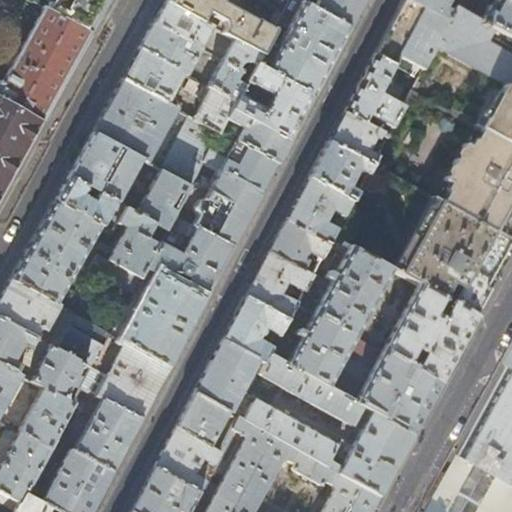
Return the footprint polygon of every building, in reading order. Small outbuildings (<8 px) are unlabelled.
[(27,0),(43,9),(89,34),(102,11),(107,0),(27,0)] [(164,0),(163,2),(200,22),(205,13),(221,22),(216,31),(232,41),(260,56),(260,55),(273,32),(252,21),(252,22),(219,3),(220,0),(164,0)] [(346,29),(292,0),(289,0),(287,4),(298,10),(270,60),(260,55),(260,56),(254,66),(310,98),(328,63),(346,29)] [(287,4),(289,0),(255,0),(276,11),(268,25),(274,28),(287,4)] [(292,0),(346,29),(358,7),(361,0),(292,0)] [(455,9),(450,16),(447,22),(406,0),(401,0),(386,29),(372,55),(392,66),(417,79),(433,48),(511,91),(511,40),(478,22),(455,9)] [(406,0),(447,22),(450,16),(442,11),(447,0),(406,0)] [(511,40),(511,0),(494,0),(491,7),(487,5),(478,22),(511,40)] [(216,31),(200,22),(163,2),(158,13),(152,24),(199,49),(208,33),(213,36),(216,31)] [(81,48),(89,34),(43,9),(0,85),(0,99),(40,122),(64,79),(81,48)] [(184,76),(199,49),(152,24),(146,33),(137,49),(181,74),(184,76)] [(254,66),(260,56),(232,41),(220,62),(238,72),(239,71),(240,69),(242,67),(244,66),(246,66),(249,66),(252,67),(253,68),(254,66)] [(417,79),(409,92),(471,126),(511,148),(511,91),(433,48),(417,79)] [(181,74),(137,49),(129,65),(120,80),(165,105),(181,74)] [(377,94),(392,66),(372,55),(358,82),(341,113),(379,134),(384,137),(401,107),(377,94)] [(238,72),(220,62),(206,89),(208,90),(234,104),(238,97),(243,87),(233,82),(238,72)] [(254,66),(253,68),(248,78),(245,83),(270,97),(262,111),(238,97),(234,104),(230,111),(287,141),(298,119),(310,98),(254,66)] [(183,90),(194,97),(200,85),(189,79),(183,90)] [(165,105),(120,80),(108,103),(91,133),(138,160),(139,160),(145,163),(175,111),(173,109),(165,105)] [(230,111),(234,104),(208,90),(191,120),(217,135),(218,134),(230,111)] [(0,99),(0,193),(5,184),(40,122),(0,99)] [(287,141),(230,111),(218,134),(226,138),(234,125),(241,129),(234,143),(274,164),(282,150),(287,141)] [(379,134),(341,113),(336,124),(326,141),(370,166),(375,158),(365,153),(372,138),(376,140),(379,134)] [(208,151),(217,135),(191,120),(187,118),(159,170),(189,187),(201,164),(208,151)] [(511,148),(471,126),(433,200),(511,243),(511,242),(511,148)] [(139,160),(138,160),(91,133),(79,154),(67,176),(114,202),(139,160)] [(370,166),(326,141),(320,154),(307,177),(351,201),(355,193),(347,188),(357,170),(365,175),(370,166)] [(224,160),(208,151),(201,164),(214,171),(219,174),(258,194),(263,185),(274,164),(234,143),(233,142),(224,160)] [(214,171),(201,164),(189,187),(180,203),(174,215),(173,217),(178,219),(187,215),(201,190),(203,191),(214,171)] [(180,203),(189,187),(159,170),(135,214),(153,224),(165,230),(173,217),(174,215),(164,211),(172,197),(180,203)] [(245,220),(258,194),(219,174),(191,227),(230,247),(245,220)] [(53,201),(98,226),(100,227),(105,218),(117,224),(120,218),(114,214),(119,205),(114,202),(67,176),(61,187),(53,201)] [(351,201),(307,177),(297,197),(284,222),(327,245),(331,238),(335,230),(323,223),(330,211),(343,217),(351,201)] [(492,278),(511,243),(433,200),(393,272),(417,286),(442,299),(451,284),(459,288),(451,304),(472,315),(492,278)] [(54,305),(98,226),(53,201),(39,227),(9,280),(54,305)] [(126,208),(120,218),(117,224),(117,225),(125,229),(107,261),(97,255),(89,269),(132,293),(145,269),(158,245),(145,238),(153,224),(135,214),(126,208)] [(191,227),(178,219),(173,217),(165,230),(158,245),(145,269),(155,274),(176,286),(179,281),(173,278),(175,274),(178,273),(178,274),(179,276),(180,277),(182,278),(184,277),(186,279),(181,289),(202,301),(216,274),(230,247),(191,227)] [(327,245),(284,222),(273,242),(267,253),(302,272),(311,254),(320,259),(327,245)] [(330,282),(313,314),(354,336),(390,271),(348,248),(334,275),(327,272),(324,278),(330,282)] [(302,272),(267,253),(256,273),(244,297),(286,321),(295,304),(279,295),(281,291),(284,293),(286,289),(284,286),(285,284),(301,293),(310,276),(302,272)] [(181,289),(176,286),(155,274),(120,341),(124,343),(167,367),(185,333),(202,301),(181,289)] [(57,307),(54,305),(9,280),(2,294),(0,296),(0,320),(33,338),(39,328),(44,331),(57,307)] [(434,315),(442,299),(417,286),(381,351),(407,365),(415,350),(424,354),(415,370),(440,384),(458,351),(476,318),(472,315),(451,304),(442,320),(434,315)] [(286,321),(244,297),(232,319),(220,341),(256,361),(263,365),(269,355),(268,355),(271,349),(255,341),(257,337),(258,337),(260,337),(261,336),(262,335),(263,334),(263,332),(262,330),(261,329),(262,328),(275,335),(273,339),(272,338),(269,343),(273,345),(286,321)] [(115,339),(109,335),(96,328),(66,311),(47,346),(83,364),(91,369),(80,388),(91,394),(101,400),(139,420),(153,393),(167,367),(124,343),(112,366),(121,370),(116,380),(107,375),(106,377),(97,371),(115,339)] [(326,388),(354,336),(313,314),(303,332),(296,329),(293,334),(299,338),(285,365),(326,388)] [(47,346),(33,338),(0,320),(0,366),(16,375),(21,367),(12,362),(22,343),(43,354),(28,381),(29,382),(34,384),(42,389),(71,404),(75,397),(68,393),(71,387),(73,388),(79,378),(77,377),(83,364),(47,346)] [(100,321),(96,328),(109,335),(113,328),(100,321)] [(256,361),(220,341),(208,365),(192,394),(225,413),(236,419),(242,422),(254,397),(259,387),(245,382),(256,361)] [(399,378),(407,365),(381,351),(353,403),(378,417),(385,404),(393,408),(386,421),(411,436),(426,409),(440,384),(415,370),(408,382),(399,378)] [(285,365),(269,355),(263,365),(258,375),(262,377),(262,378),(348,426),(349,426),(359,431),(350,447),(345,444),(343,448),(338,445),(338,444),(254,397),(242,422),(377,497),(395,465),(411,436),(386,421),(378,417),(353,403),(326,388),(285,365)] [(0,411),(19,376),(16,375),(0,366),(0,411)] [(511,369),(478,432),(464,458),(511,486),(511,369)] [(83,410),(91,394),(80,388),(75,397),(71,404),(73,405),(81,409),(83,410)] [(73,405),(71,404),(42,389),(18,433),(47,449),(52,441),(53,442),(73,405)] [(225,413),(192,394),(181,416),(174,428),(217,454),(221,447),(210,441),(225,413)] [(125,446),(139,420),(101,400),(73,452),(110,473),(125,446)] [(242,440),(203,511),(369,511),(377,497),(242,422),(236,419),(230,430),(241,436),(242,440)] [(217,454),(174,428),(164,446),(153,468),(196,493),(202,481),(192,475),(201,460),(211,465),(217,454)] [(48,450),(47,449),(18,433),(0,465),(0,492),(18,503),(23,494),(24,494),(48,450)] [(89,511),(97,498),(110,473),(73,452),(69,450),(40,503),(56,511),(89,511)] [(459,455),(458,456),(454,464),(426,511),(511,511),(511,486),(464,458),(459,455)] [(186,511),(196,493),(153,468),(141,490),(129,511),(174,511),(175,511),(177,511),(186,511)] [(0,492),(0,511),(13,511),(14,510),(18,503),(0,492)] [(56,511),(40,503),(24,494),(23,494),(18,503),(14,510),(17,511),(56,511)]
